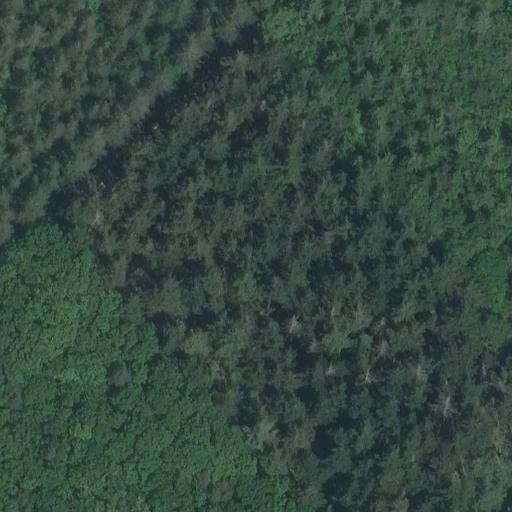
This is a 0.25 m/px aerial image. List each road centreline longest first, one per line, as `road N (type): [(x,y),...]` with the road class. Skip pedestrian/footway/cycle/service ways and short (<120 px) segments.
road 1 (track): [(253,43),(511,344)]
road 2 (track): [(253,43),(0,274)]
road 3 (track): [(302,0),(253,43),(218,0)]
